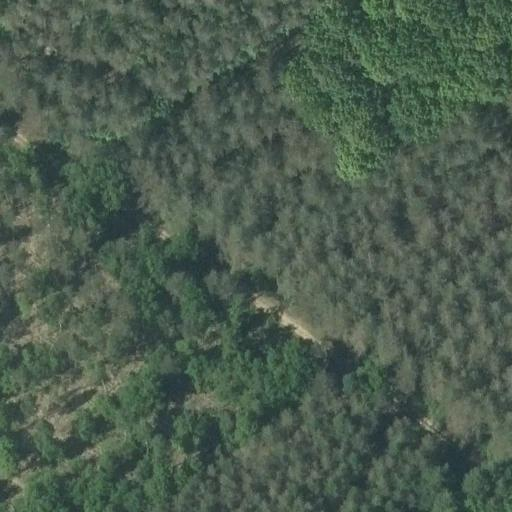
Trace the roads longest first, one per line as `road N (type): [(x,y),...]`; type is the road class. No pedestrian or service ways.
road 1 (track): [(511,490),(0,130)]
road 2 (track): [(0,74),(13,63),(71,57),(218,74),(341,0)]
